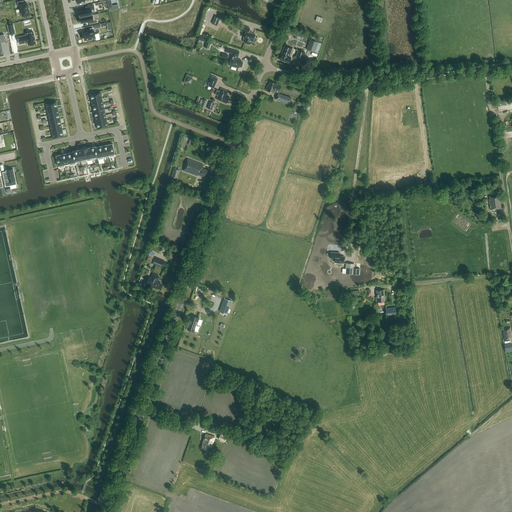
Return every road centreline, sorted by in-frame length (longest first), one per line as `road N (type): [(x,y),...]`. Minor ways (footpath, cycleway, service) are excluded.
road 1 (unclassified): [(107,511),(263,64)]
road 2 (unclassified): [(263,64),(338,86),(511,64)]
road 3 (track): [(485,68),(511,250)]
road 4 (track): [(367,85),(346,243)]
road 5 (track): [(511,272),(379,286)]
